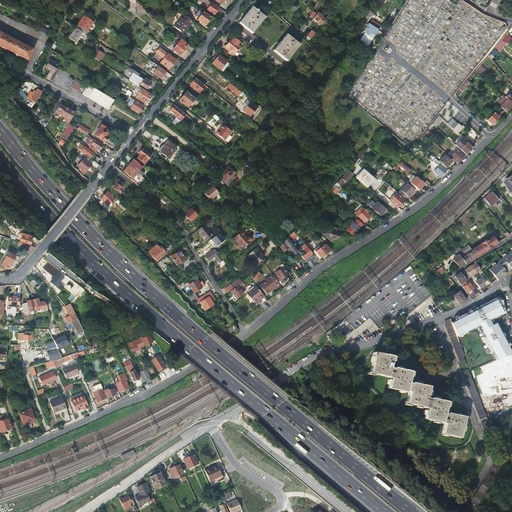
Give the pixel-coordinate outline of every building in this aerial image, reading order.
[(199,4),(207,9),(211,2),(207,0),(198,0),(201,2),(199,4)] [(383,0),(375,11),(378,13),(387,1),(386,0),(383,0)] [(212,2),(208,9),(215,13),(220,7),(212,2)] [(501,3),(497,10),(501,12),(505,5),(501,3)] [(253,7),(240,23),(253,33),(266,17),(253,7)] [(204,10),(199,19),(207,24),(212,16),(204,10)] [(368,10),(363,16),(368,20),(373,14),(368,10)] [(0,21),(46,42),(49,35),(0,13),(0,21)] [(184,13),(174,25),(185,33),(194,20),(193,19),(184,13)] [(318,13),(312,21),(315,23),(316,22),(322,26),(325,20),(322,18),(323,17),(318,13)] [(84,16),(76,27),(82,31),(87,34),(89,32),(88,31),(93,22),(84,16)] [(358,44),(366,49),(381,26),(370,20),(368,22),(370,24),(369,26),(367,24),(362,30),(365,33),(358,44)] [(76,27),(70,38),(76,41),(82,31),(76,27)] [(0,32),(0,45),(27,60),(33,50),(0,32)] [(287,34),(274,51),(287,61),(300,45),(287,34)] [(177,45),(173,49),(181,55),(187,47),(187,46),(189,44),(183,38),(182,39),(180,41),(179,40),(176,44),(177,45)] [(239,45),(241,43),(235,38),(233,41),(232,40),(226,47),(235,54),(241,47),(239,45)] [(168,54),(160,48),(155,53),(163,59),(161,63),(169,69),(176,59),(168,53),(168,54)] [(91,56),(99,61),(103,54),(96,49),(91,56)] [(217,59),(212,64),(220,71),(225,65),(227,62),(225,61),(227,57),(226,56),(222,53),(220,52),(215,58),(217,59)] [(232,61),(242,69),(244,67),(232,57),(230,60),(232,61)] [(54,72),(57,66),(58,65),(49,60),(48,61),(45,66),(44,68),(54,73),(54,72)] [(114,62),(111,66),(118,71),(121,67),(114,62)] [(204,67),(211,72),(214,69),(208,65),(206,63),(204,67)] [(151,71),(162,79),(167,72),(156,64),(151,71)] [(138,85),(139,86),(139,84),(147,89),(150,84),(149,83),(150,81),(146,78),(144,80),(138,76),(139,74),(130,68),(128,71),(132,74),(129,79),(134,83),(138,85)] [(77,78),(74,83),(81,87),(84,82),(77,78)] [(196,78),(190,86),(199,93),(205,86),(196,78)] [(257,84),(269,94),(270,92),(258,82),(257,84)] [(74,83),(71,88),(78,92),(81,87),(74,83)] [(465,83),(460,90),(463,93),(468,86),(465,83)] [(85,90),(112,106),(113,104),(112,103),(114,100),(92,87),(88,85),(85,90)] [(138,94),(136,97),(145,103),(151,93),(139,86),(138,85),(137,88),(139,89),(140,89),(141,90),(138,94)] [(241,93),(231,85),(228,88),(239,96),(241,93)] [(37,90),(33,97),(31,101),(36,103),(41,92),(37,90)] [(83,95),(108,109),(110,106),(111,107),(112,106),(85,90),(83,95)] [(187,92),(180,101),(188,107),(195,98),(189,94),(187,92)] [(503,97),(497,103),(506,112),(511,105),(511,103),(508,100),(505,97),(504,99),(503,97)] [(133,105),(131,109),(140,114),(145,106),(136,100),(134,103),(133,105)] [(251,102),(243,111),(251,117),(258,108),(251,102)] [(64,120),(69,123),(74,114),(67,110),(67,109),(60,105),(56,111),(61,114),(60,116),(65,119),(64,120)] [(170,111),(176,117),(174,120),(172,122),(176,125),(185,114),(175,106),(170,111)] [(494,113),(487,120),(492,125),(499,118),(494,113)] [(442,118),(439,116),(432,124),(432,125),(436,129),(444,120),(442,118)] [(77,129),(87,135),(89,131),(80,125),(77,129)] [(101,125),(94,136),(104,143),(107,138),(106,137),(109,132),(105,129),(106,128),(101,125)] [(223,125),(216,134),(225,141),(232,132),(223,125)] [(463,138),(456,145),(467,154),(471,149),(476,144),(471,139),(468,142),(463,138)] [(97,149),(98,150),(102,145),(91,139),(87,146),(89,147),(95,151),(97,149)] [(402,143),(410,150),(412,147),(405,140),(402,143)] [(169,143),(161,152),(170,159),(177,149),(169,143)] [(80,151),(90,159),(93,155),(90,153),(91,152),(84,147),(82,150),(81,149),(80,151)] [(142,150),(148,155),(151,152),(145,147),(142,150)] [(137,156),(138,157),(137,159),(144,165),(150,157),(148,155),(142,150),(137,156)] [(452,158),(459,163),(463,158),(464,157),(458,151),(452,158)] [(445,155),(439,162),(441,164),(446,168),(452,161),(445,155)] [(84,159),(77,167),(86,173),(92,165),(84,159)] [(440,165),(435,172),(441,177),(447,170),(441,164),(439,162),(436,159),(433,162),(436,165),(437,163),(440,165)] [(129,166),(137,173),(142,168),(133,161),(129,166)] [(410,169),(402,162),(398,167),(399,168),(400,167),(404,170),(403,171),(406,173),(410,169)] [(129,166),(124,172),(133,179),(137,173),(129,166)] [(224,171),(219,177),(226,182),(235,172),(228,166),(224,171)] [(219,167),(214,174),(219,177),(224,171),(219,167)] [(342,178),(341,179),(339,181),(342,184),(347,180),(348,181),(355,173),(350,169),(342,178)] [(431,174),(426,181),(431,185),(437,178),(431,174)] [(367,175),(364,179),(368,183),(372,179),(367,175)] [(411,184),(419,191),(424,185),(416,178),(411,184)] [(118,180),(112,187),(119,193),(125,186),(118,180)] [(407,184),(398,193),(406,200),(414,191),(407,184)] [(336,185),(332,190),(335,193),(340,189),(336,185)] [(219,194),(213,187),(204,194),(210,201),(219,194)] [(108,193),(100,200),(101,200),(107,207),(112,203),(115,200),(108,193)] [(389,200),(397,207),(401,203),(404,200),(396,193),(389,200)] [(491,193),(481,202),(488,210),(494,204),(498,200),(491,193)] [(99,203),(105,209),(107,207),(101,200),(99,203)] [(378,202),(373,208),(381,215),(387,209),(378,202)] [(243,209),(250,217),(253,214),(246,206),(243,209)] [(368,213),(365,210),(364,209),(364,210),(363,208),(356,215),(359,217),(366,223),(371,217),(368,214),(368,213)] [(191,210),(185,216),(192,223),(198,217),(191,210)] [(357,219),(347,230),(353,235),(363,225),(357,219)] [(209,222),(198,230),(205,240),(211,236),(206,230),(212,225),(209,222)] [(364,228),(369,233),(373,230),(367,224),(366,225),(364,228)] [(329,225),(323,231),(332,239),(334,237),(335,238),(339,234),(329,225)] [(288,239),(290,242),(292,239),(293,240),(298,236),(295,233),(294,231),(288,239)] [(241,232),(234,239),(237,243),(234,245),(240,251),(251,242),(248,238),(247,239),(241,232)] [(24,234),(21,242),(31,245),(32,240),(29,239),(30,236),(24,234)] [(488,240),(474,249),(475,250),(478,255),(497,243),(493,237),(489,240),(488,240)] [(285,241),(280,247),(283,252),(288,248),(293,255),(297,252),(290,242),(288,239),(287,238),(285,240),(285,241)] [(30,248),(26,253),(29,255),(35,247),(21,243),(20,245),(30,248)] [(305,252),(302,255),(303,256),(302,257),(305,261),(306,260),(312,255),(313,254),(305,244),(302,247),(305,252)] [(326,244),(316,252),(319,256),(323,254),(324,256),(332,250),(326,244)] [(156,245),(149,252),(157,260),(166,252),(163,248),(161,250),(156,245)] [(468,245),(462,249),(464,251),(465,253),(471,249),(468,245)] [(258,247),(247,256),(255,266),(265,258),(262,254),(260,255),(259,253),(261,251),(258,247)] [(459,255),(454,259),(460,267),(465,263),(470,260),(467,255),(463,258),(460,254),(464,251),(462,249),(460,247),(456,251),(459,255)] [(211,253),(206,257),(209,261),(214,257),(219,263),(223,259),(218,254),(217,255),(213,250),(211,251),(210,252),(211,253)] [(475,250),(467,255),(470,260),(476,256),(478,255),(475,250)] [(511,250),(490,271),(498,281),(511,269),(511,250)] [(180,252),(171,259),(177,266),(186,260),(180,252)] [(293,255),(299,262),(302,259),(297,252),(293,255)] [(9,253),(2,266),(4,267),(4,266),(8,269),(9,268),(10,268),(11,266),(12,266),(17,257),(9,253)] [(275,253),(267,262),(269,265),(277,255),(275,253)] [(312,255),(306,260),(308,262),(315,256),(313,254),(312,255)] [(468,268),(473,275),(475,278),(477,280),(475,282),(477,286),(480,289),(485,284),(480,279),(476,274),(481,270),(475,263),(468,268)] [(289,275),(282,264),(276,268),(278,272),(275,274),(282,284),(286,281),(284,278),(289,275)] [(442,268),(437,272),(441,277),(446,273),(442,268)] [(462,272),(456,276),(461,284),(468,279),(473,275),(468,268),(462,272)] [(414,271),(336,336),(341,341),(369,318),(379,329),(395,316),(400,321),(432,295),(424,285),(422,282),(414,271)] [(259,272),(254,278),(258,281),(263,275),(259,272)] [(64,277),(58,273),(50,283),(57,288),(60,284),(60,283),(64,277)] [(270,278),(260,286),(267,295),(273,291),(272,289),(279,284),(272,274),(269,277),(270,278)] [(196,277),(189,282),(190,285),(197,297),(204,293),(201,288),(203,287),(196,277)] [(240,279),(231,285),(232,287),(233,288),(234,289),(238,286),(243,282),(242,281),(240,279)] [(468,279),(461,284),(467,293),(475,287),(473,285),(470,281),(468,279)] [(234,289),(231,292),(237,299),(243,294),(239,288),(238,286),(234,289)] [(256,286),(247,293),(254,303),(258,300),(260,301),(265,297),(256,286)] [(475,287),(467,293),(472,300),(474,299),(473,297),(479,293),(475,287)] [(453,296),(455,300),(459,306),(467,301),(460,291),(453,296)] [(212,296),(209,292),(209,293),(198,299),(196,300),(198,304),(200,302),(205,310),(213,304),(212,303),(215,301),(212,296)] [(7,296),(7,306),(19,307),(19,297),(7,296)] [(85,297),(73,303),(75,309),(87,303),(85,297)] [(32,301),(35,311),(40,309),(40,311),(47,309),(46,307),(46,305),(44,302),(38,304),(37,299),(32,301)] [(456,321),(451,323),(457,337),(463,333),(464,335),(472,330),(471,329),(478,325),(482,332),(484,336),(482,337),(490,353),(493,352),(497,360),(511,354),(506,343),(506,342),(501,333),(496,324),(494,325),(492,326),(489,321),(497,316),(498,318),(505,314),(502,301),(495,299),(480,307),(481,309),(478,310),(477,308),(470,312),(471,313),(469,315),(468,313),(455,320),(456,321)] [(450,303),(454,308),(457,307),(459,306),(455,300),(450,303)] [(22,305),(25,314),(34,311),(35,311),(32,301),(31,301),(27,302),(28,304),(22,305)] [(70,316),(65,319),(67,323),(73,321),(76,327),(78,326),(79,329),(81,328),(70,304),(65,307),(70,316)] [(492,326),(494,325),(492,321),(498,318),(497,316),(489,321),(492,326)] [(444,326),(460,364),(458,364),(460,368),(466,365),(463,357),(464,354),(464,353),(457,337),(451,323),(450,320),(445,322),(444,326)] [(26,334),(18,334),(19,341),(31,340),(30,338),(32,338),(32,337),(32,332),(26,333),(26,334)] [(140,336),(146,350),(151,348),(149,344),(156,341),(152,337),(151,336),(147,333),(140,336)] [(54,338),(58,348),(69,344),(65,334),(54,338)] [(140,338),(128,344),(132,352),(137,350),(137,349),(144,346),(140,338)] [(46,344),(48,349),(56,347),(55,341),(46,344)] [(146,350),(149,356),(156,353),(153,347),(151,348),(146,350)] [(47,354),(49,362),(53,361),(62,358),(58,350),(47,354)] [(409,391),(405,402),(413,404),(426,407),(424,417),(431,419),(444,423),(442,433),(443,433),(459,438),(465,416),(458,414),(457,415),(444,411),(447,400),(439,399),(426,396),(429,385),(421,383),(421,384),(411,381),(411,383),(408,382),(411,370),(403,368),(403,369),(390,366),(393,355),(385,353),(385,354),(375,351),(374,352),(373,355),(369,372),(377,374),(377,373),(390,376),(387,387),(395,389),(405,391),(405,390),(409,391)] [(159,355),(152,359),(158,371),(166,367),(159,355)] [(49,362),(32,367),(33,371),(54,365),(53,361),(49,362)] [(506,363),(494,366),(497,384),(509,382),(506,363)] [(75,364),(62,369),(66,378),(79,373),(75,364)] [(130,373),(134,381),(139,379),(134,368),(128,370),(130,373)] [(461,373),(480,420),(486,417),(486,416),(477,392),(475,389),(473,383),(468,370),(461,373)] [(53,371),(38,377),(42,385),(53,380),(52,379),(56,378),(53,371)] [(117,384),(116,384),(119,392),(125,389),(125,390),(129,389),(126,380),(128,379),(125,372),(119,375),(121,380),(116,383),(117,384)] [(94,389),(92,390),(96,401),(105,397),(101,386),(102,386),(100,381),(92,384),(94,389)] [(108,388),(104,390),(107,396),(115,393),(114,389),(112,390),(111,389),(108,390),(108,388)] [(477,392),(486,416),(498,412),(495,405),(489,407),(482,390),(477,392)] [(83,396),(71,401),(75,411),(80,409),(80,411),(88,408),(83,396)] [(50,402),(54,412),(66,408),(62,397),(50,402)] [(31,408),(19,413),(24,425),(30,423),(29,421),(35,419),(31,408)] [(0,432),(11,428),(8,419),(4,421),(2,414),(0,414),(0,432)] [(481,423),(486,436),(493,433),(492,432),(488,422),(488,420),(481,423)] [(194,454),(183,459),(188,469),(198,463),(194,454)] [(506,457),(499,455),(471,503),(477,506),(506,457)] [(169,469),(173,478),(182,473),(179,465),(169,469)] [(206,472),(210,481),(222,476),(217,465),(212,468),(213,469),(206,472)] [(160,473),(150,478),(153,486),(164,482),(160,473)] [(141,495),(135,497),(139,505),(149,501),(146,493),(150,492),(146,483),(137,487),(141,495)] [(226,500),(235,496),(232,490),(223,494),(226,500)] [(120,499),(123,506),(125,511),(131,508),(129,503),(131,502),(128,495),(120,499)] [(227,503),(230,511),(236,511),(242,508),(237,499),(227,503)]
